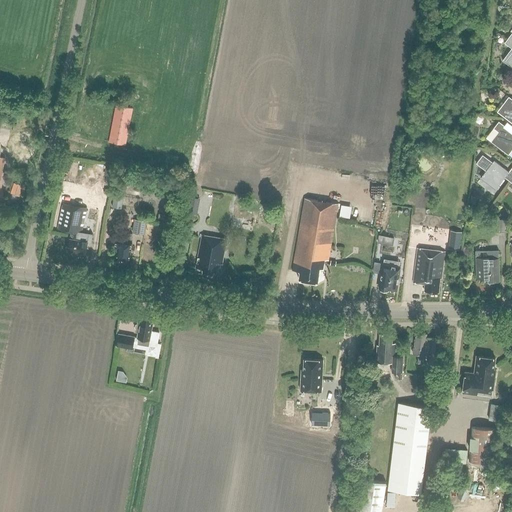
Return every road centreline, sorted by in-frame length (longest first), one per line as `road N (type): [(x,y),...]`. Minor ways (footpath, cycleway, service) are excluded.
road 1 (secondary): [(511,312),(274,308),(24,274)]
road 2 (unclassified): [(24,274),(82,0)]
